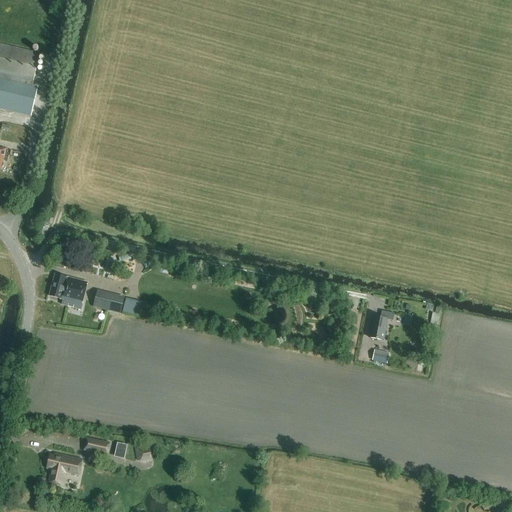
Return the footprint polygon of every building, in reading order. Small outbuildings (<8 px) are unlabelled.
[(39,53),(0,44),(0,108),(30,116),(37,87),(32,85),(39,53)] [(0,148),(0,171),(3,160),(7,161),(9,154),(7,153),(8,150),(0,148)] [(88,283),(55,274),(50,296),(63,300),(62,305),(81,310),(88,283)] [(120,314),(124,297),(97,290),(93,307),(120,314)] [(122,312),(132,315),(135,300),(126,298),(122,312)] [(433,311),(435,305),(428,302),(426,309),(433,311)] [(373,318),(369,338),(383,341),(387,321),(393,322),(394,315),(382,312),(380,319),(373,318)] [(432,313),(429,329),(436,330),(440,314),(432,313)] [(403,325),(410,326),(412,316),(405,314),(403,325)] [(387,364),(389,353),(374,350),(372,361),(387,364)] [(83,450),(108,456),(111,443),(86,437),(83,450)] [(128,457),(131,443),(121,441),(118,455),(128,457)] [(151,459),(148,446),(134,449),(137,461),(139,461),(139,462),(151,459)] [(54,456),(50,455),(47,467),(52,468),(48,483),(63,486),(64,479),(62,479),(64,471),(79,475),(82,460),(55,454),(54,456)]
